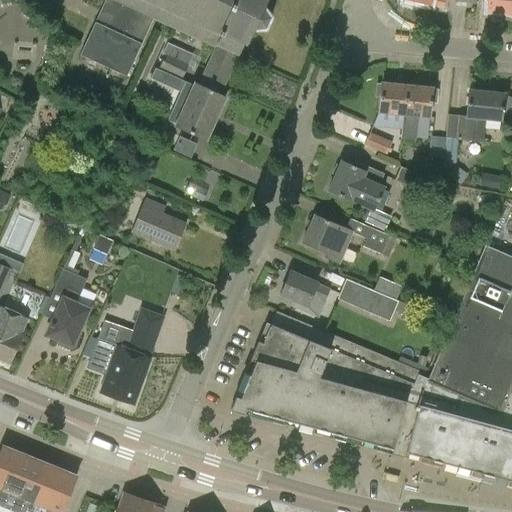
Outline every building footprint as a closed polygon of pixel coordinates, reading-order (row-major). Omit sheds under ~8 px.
[(104,0),(105,0),(90,32),(80,55),(127,78),(153,18),(216,47),(199,85),(195,83),(175,126),(205,140),(225,97),(218,94),(237,53),(238,54),(244,42),(246,43),(253,30),(265,30),(271,18),(263,7),(265,0),(104,0)] [(403,0),(443,8),(444,0),(403,0)] [(511,0),(487,0),(486,13),(511,15),(511,0)] [(181,79),(187,65),(165,55),(159,69),(181,79)] [(378,112),(403,115),(406,86),(381,83),(381,85),(376,85),(375,97),(380,97),(378,112)] [(432,88),(406,86),(403,115),(402,139),(415,140),(417,116),(429,118),(431,102),(435,103),(437,91),(432,90),(432,88)] [(466,117),(458,116),(456,139),(446,138),(443,164),(456,165),(458,139),(482,142),(484,119),(500,121),(501,111),(507,112),(511,109),(511,105),(511,102),(509,99),(502,99),(503,94),(468,90),(466,117)] [(386,155),(391,143),(369,133),(364,146),(386,155)] [(191,159),(197,145),(179,137),(173,151),(191,159)] [(428,157),(443,158),(444,138),(430,137),(428,157)] [(354,160),(352,166),(341,161),(338,166),(335,165),(332,174),(335,175),(328,191),(356,203),(354,209),(373,216),(381,196),(379,190),(376,188),(383,174),(354,160)] [(157,164),(150,161),(147,167),(154,170),(157,164)] [(423,177),(401,167),(394,181),(416,191),(423,177)] [(455,169),(449,177),(460,185),(466,177),(455,169)] [(493,178),(491,189),(497,190),(499,179),(493,178)] [(157,205),(144,199),(130,232),(174,250),(185,225),(154,212),(157,205)] [(339,263),(352,232),(338,226),(314,215),(302,243),(325,253),(324,257),(339,263)] [(381,254),(389,236),(370,228),(363,246),(381,254)] [(112,241),(99,236),(94,248),(107,253),(112,241)] [(416,376),(418,372),(275,312),(270,324),(265,322),(229,410),(511,486),(511,254),(488,244),(425,380),(416,376)] [(14,263),(0,256),(0,297),(1,298),(13,271),(11,270),(14,263)] [(52,293),(63,298),(46,336),(59,341),(56,346),(68,351),(75,349),(81,336),(77,334),(88,311),(75,305),(87,280),(63,270),(52,293)] [(316,284),(316,283),(289,271),(279,295),(306,307),(310,296),(324,302),(329,290),(316,284)] [(186,278),(177,275),(171,292),(180,295),(186,278)] [(368,290),(360,309),(389,322),(397,302),(368,290)] [(0,359),(8,363),(10,359),(27,319),(0,307),(0,359)] [(141,309),(134,330),(157,338),(165,317),(141,309)] [(89,359),(86,367),(106,375),(99,393),(133,405),(150,358),(127,349),(133,334),(105,323),(98,340),(97,339),(97,340),(89,359)] [(89,359),(97,340),(96,340),(91,338),(83,357),(89,359)] [(32,511),(33,511),(51,465),(2,446),(0,451),(0,488),(36,503),(32,511)] [(60,511),(76,475),(51,465),(33,511),(60,511)] [(163,511),(165,507),(123,493),(116,511),(163,511)]
